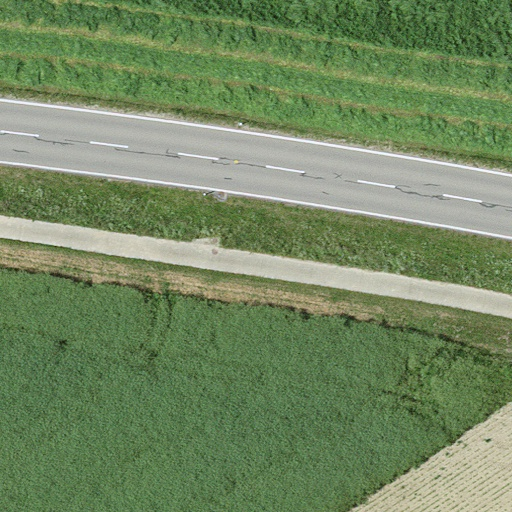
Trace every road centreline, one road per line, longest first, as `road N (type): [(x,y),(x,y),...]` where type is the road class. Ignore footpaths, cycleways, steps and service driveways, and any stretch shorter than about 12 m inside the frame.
road 1 (track): [(0,227),(511,308)]
road 2 (tertiary): [(0,131),(511,206)]
